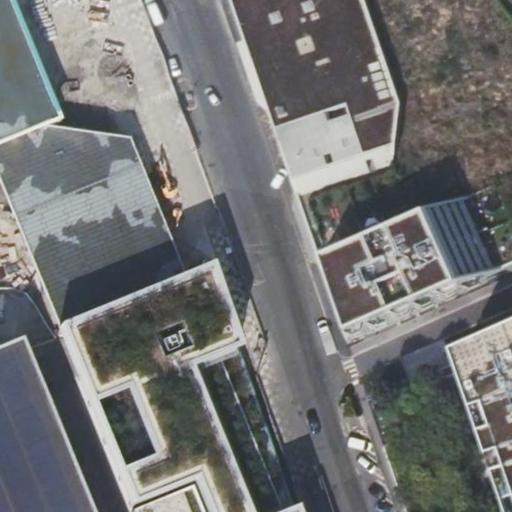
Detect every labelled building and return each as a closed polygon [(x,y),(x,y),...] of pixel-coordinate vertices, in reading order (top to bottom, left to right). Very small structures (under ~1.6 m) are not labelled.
[(57,0),(0,0),(0,68),(37,168),(52,186),(67,189),(121,169),(57,0)] [(511,0),(225,0),(293,191),(323,276),(333,305),(348,348),(391,329),(421,316),(459,298),(467,295),(475,292),(482,288),(490,285),(497,282),(511,274),(511,0)] [(0,358),(0,511),(120,511),(50,338),(0,358)] [(497,511),(511,511),(511,340),(447,369),(497,511)] [(497,511),(447,369),(368,404),(405,511),(497,511)] [(271,407),(252,414),(268,463),(288,456),(271,407)] [(198,511),(189,490),(134,511),(198,511)]
